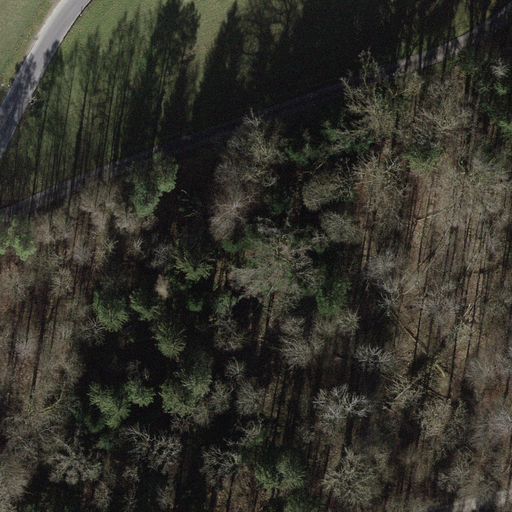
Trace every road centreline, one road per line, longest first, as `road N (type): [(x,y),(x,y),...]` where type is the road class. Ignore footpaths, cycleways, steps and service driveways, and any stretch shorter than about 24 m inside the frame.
road 1 (track): [(0,235),(511,15)]
road 2 (tertiary): [(0,137),(79,0)]
